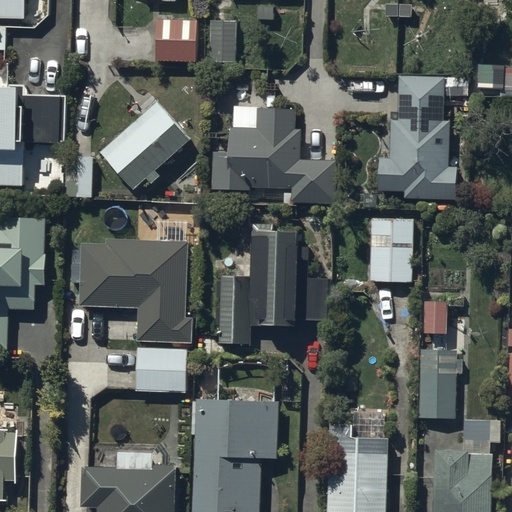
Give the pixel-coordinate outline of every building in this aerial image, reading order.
[(0,0),(0,18),(27,18),(26,0),(0,0)] [(200,20),(158,20),(158,62),(199,63),(200,20)] [(237,21),(211,21),(211,63),(237,63),(237,21)] [(10,63),(0,62),(0,185),(24,186),(25,143),(67,143),(68,95),(27,95),(27,86),(10,85),(10,63)] [(507,66),(481,66),(480,88),(505,89),(505,97),(511,97),(511,70),(507,70),(507,66)] [(446,78),(400,77),(399,120),(392,120),(391,160),(381,160),(381,193),(407,193),(406,199),(458,200),(458,168),(451,167),(452,122),(445,122),(446,78)] [(157,102),(103,152),(102,154),(136,191),(149,179),(153,185),(162,177),(158,172),(192,140),(157,102)] [(260,106),(235,106),(235,128),(232,128),(231,153),(213,153),(213,191),(252,192),(252,189),(285,189),(285,204),(337,204),(338,161),(302,161),(303,131),(297,131),(297,110),(260,110),(260,106)] [(94,157),(69,157),(69,197),(94,197),(94,157)] [(0,227),(0,226),(0,350),(9,351),(10,310),(37,310),(37,286),(46,287),(47,219),(1,218),(0,227)] [(415,220),(373,219),(372,219),(371,282),(414,282),(415,220)] [(275,224),(252,224),(251,249),(254,249),(254,302),(259,302),(259,327),(299,328),(299,321),(331,321),(332,280),(310,280),(310,249),(299,249),(299,232),(275,232),(275,224)] [(106,244),(83,244),(82,307),(140,308),(139,342),(194,343),(195,319),(188,319),(189,243),(160,243),(160,240),(106,240),(106,244)] [(249,277),(221,276),(221,345),(251,345),(251,310),(249,310),(249,277)] [(449,302),(426,302),(426,334),(447,334),(447,351),(422,351),(421,419),(457,419),(457,374),(464,374),(464,360),(459,360),(459,352),(464,352),(464,320),(448,320),(449,302)] [(189,349),(139,348),(138,348),(137,389),(137,392),(188,393),(189,349)] [(280,403),(198,400),(194,511),(262,511),(263,459),(278,459),(280,403)] [(465,451),(437,450),(435,511),(493,511),(495,454),(491,454),(491,442),(501,442),(502,422),(465,421),(465,451)] [(399,451),(399,441),(389,441),(389,439),(387,439),(388,424),(331,423),(329,511),(387,511),(389,450),(399,451)] [(0,502),(6,502),(6,481),(19,481),(19,429),(0,429),(0,502)] [(155,453),(119,453),(119,467),(92,467),(83,467),(83,508),(98,509),(98,511),(176,511),(177,465),(169,465),(169,454),(161,443),(155,453)]
